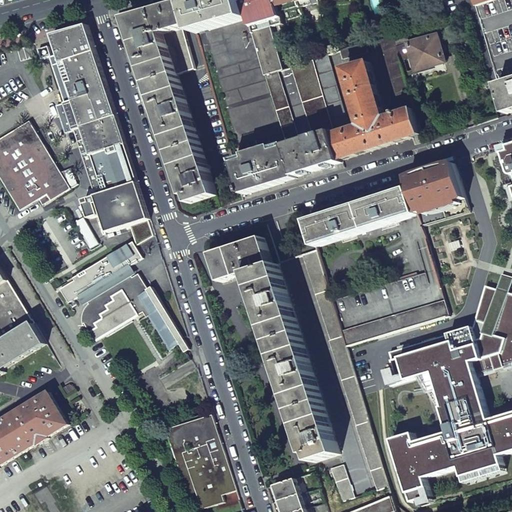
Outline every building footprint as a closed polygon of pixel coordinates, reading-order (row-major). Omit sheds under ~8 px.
[(121,26),(147,110),(157,107),(167,138),(182,184),(186,197),(189,196),(192,205),(218,196),(179,76),(196,70),(186,30),(195,28),(186,0),(178,0),(130,14),(133,22),(121,26)] [(186,0),(195,28),(197,34),(250,19),(244,0),(186,0)] [(244,0),(250,19),(253,28),(272,22),(274,27),(285,24),(282,14),(277,0),(244,0)] [(277,0),(282,14),(301,8),(298,0),(277,0)] [(298,0),(301,8),(320,3),(319,0),(298,0)] [(211,51),(238,146),(251,142),(252,147),(258,146),(256,141),(282,133),(266,77),(255,38),(256,38),(253,28),(250,19),(197,34),(203,53),(211,51)] [(255,38),(266,77),(284,71),(271,28),(274,27),(272,22),(253,28),(256,38),(255,38)] [(381,32),(381,38),(394,34),(391,23),(384,25),(384,30),(381,32)] [(152,220),(144,200),(127,145),(118,117),(89,26),(54,36),(57,45),(60,55),(51,58),(67,104),(59,107),(67,135),(76,132),(79,142),(94,190),(104,187),(106,193),(98,196),(98,197),(91,200),(91,199),(84,201),(90,219),(101,216),(97,206),(101,205),(103,212),(110,233),(152,220)] [(394,34),(398,48),(410,45),(412,44),(408,29),(394,34)] [(381,38),(399,102),(412,98),(401,58),(398,48),(394,34),(381,38)] [(413,55),(417,71),(447,63),(439,36),(412,44),(410,45),(413,55)] [(366,44),(342,52),(344,60),(369,53),(366,44)] [(398,48),(401,58),(413,55),(410,45),(398,48)] [(476,60),(479,72),(494,68),(490,55),(476,60)] [(336,132),(337,136),(351,131),(329,56),(315,61),(336,132)] [(288,145),(289,147),(336,132),(315,61),(284,71),(266,77),(282,133),(286,146),(288,145)] [(337,136),(343,161),(390,146),(423,136),(416,111),(388,119),(372,64),(347,71),(363,128),(351,131),(337,136)] [(511,82),(499,86),(507,115),(511,113),(511,82)] [(149,116),(157,141),(167,138),(157,107),(147,110),(149,116)] [(0,142),(0,175),(23,212),(42,201),(50,196),(53,202),(73,190),(32,123),(0,142)] [(289,147),(298,178),(320,171),(344,164),(343,161),(337,136),(336,132),(289,147)] [(235,161),(246,196),(284,184),(299,179),(298,178),(289,147),(288,145),(286,146),(275,149),(275,148),(248,156),(248,157),(235,161)] [(511,146),(511,147),(503,149),(510,174),(511,176),(511,294),(510,294),(498,290),(486,287),(474,328),(390,353),(395,370),(387,373),(391,387),(421,379),(429,390),(440,386),(446,408),(443,409),(450,434),(418,443),(415,434),(393,441),(412,504),(420,501),(433,498),(427,480),(462,469),(465,479),(505,466),(503,457),(511,454),(511,415),(492,421),(480,379),(479,376),(506,368),(505,366),(511,363),(511,146)] [(420,216),(424,228),(473,213),(457,164),(433,172),(408,180),(412,190),(420,216)] [(310,222),(318,248),(420,216),(412,190),(406,191),(403,192),(384,199),(379,200),(375,201),(361,206),(348,210),(344,212),(339,213),(310,222)] [(50,196),(42,201),(45,207),(53,202),(50,196)] [(254,274),(315,464),(341,455),(280,265),(275,267),(266,239),(214,255),(219,272),(223,283),(254,274)] [(106,337),(145,313),(148,318),(150,317),(171,352),(182,345),(187,342),(156,291),(153,294),(142,276),(136,280),(134,278),(130,271),(134,268),(147,260),(137,244),(80,278),(82,280),(75,285),(73,282),(62,289),(72,306),(82,299),(86,297),(91,304),(92,306),(88,309),(86,313),(85,315),(85,319),(85,324),(86,326),(87,325),(95,338),(103,333),(106,337)] [(356,427),(377,492),(390,488),(347,347),(337,314),(333,302),(318,252),(304,256),(331,341),(330,342),(357,426),(356,427)] [(0,286),(10,281),(0,265),(0,286)] [(130,271),(134,278),(138,275),(134,268),(130,271)] [(337,314),(347,347),(450,316),(443,290),(437,270),(425,274),(333,302),(337,314)] [(511,277),(503,275),(498,290),(510,294),(511,286),(511,277)] [(0,345),(35,324),(36,324),(34,320),(33,320),(10,281),(0,286),(0,345)] [(82,299),(86,307),(91,304),(86,297),(82,299)] [(0,379),(8,374),(6,370),(48,345),(35,324),(0,345),(0,379)] [(103,333),(95,338),(98,342),(106,337),(103,333)] [(194,354),(187,342),(182,345),(190,357),(194,354)] [(479,376),(480,379),(511,369),(511,363),(505,366),(506,368),(479,376)] [(70,386),(65,389),(69,395),(76,390),(75,387),(72,386),(70,386)] [(440,386),(429,390),(443,409),(446,408),(440,386)] [(0,424),(0,469),(1,469),(0,468),(40,444),(41,445),(51,439),(50,438),(70,425),(52,393),(0,424)] [(195,502),(198,511),(227,503),(225,496),(238,491),(214,416),(169,430),(182,470),(180,471),(190,504),(195,502)] [(332,470),(343,503),(356,499),(345,465),(332,470)] [(465,479),(466,485),(507,472),(505,466),(465,479)] [(276,487),(280,502),(302,496),(297,480),(276,487)] [(280,502),(283,511),(302,511),(307,510),(302,496),(280,502)] [(356,511),(397,511),(393,497),(356,511)] [(420,501),(422,507),(434,504),(433,498),(420,501)]
